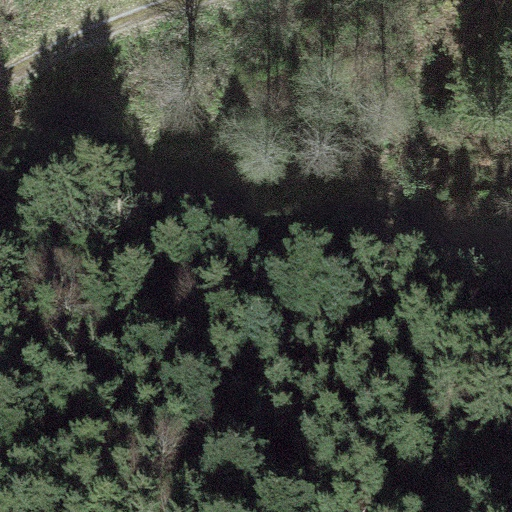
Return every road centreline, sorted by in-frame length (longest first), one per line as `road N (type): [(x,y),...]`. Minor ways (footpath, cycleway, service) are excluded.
road 1 (track): [(0,142),(162,148),(331,211),(511,248)]
road 2 (track): [(0,75),(180,0)]
